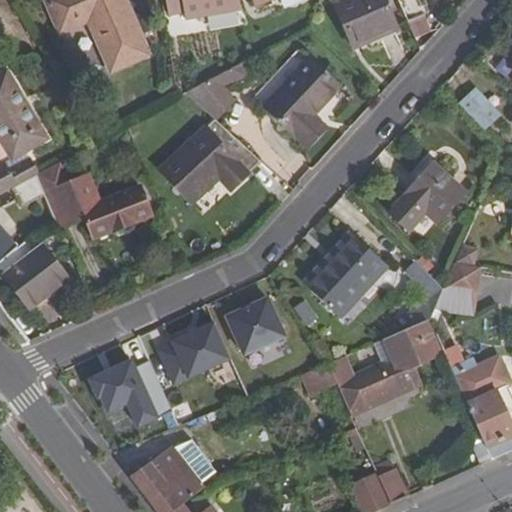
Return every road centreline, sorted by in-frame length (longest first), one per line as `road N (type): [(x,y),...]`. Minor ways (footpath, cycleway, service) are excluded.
road 1 (residential): [(11,375),(244,269),(492,0)]
road 2 (tertiary): [(11,375),(116,511)]
